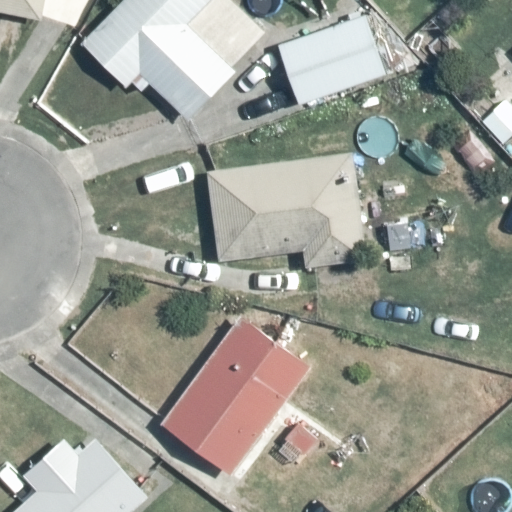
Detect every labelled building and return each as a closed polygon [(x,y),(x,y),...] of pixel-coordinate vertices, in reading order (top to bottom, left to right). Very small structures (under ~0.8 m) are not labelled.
[(0,0),(0,12),(40,21),(44,0),(0,0)] [(121,0),(80,44),(126,88),(139,75),(187,121),(234,73),(185,26),(209,0),(121,0)] [(387,72),(368,11),(277,40),(296,101),(387,72)] [(352,152),(206,171),(217,262),(303,251),(306,268),(366,260),(352,152)] [(240,316),(159,425),(229,476),(310,367),(240,316)] [(36,491),(12,511),(133,511),(149,498),(97,440),(79,455),(64,439),(23,476),(36,491)]
